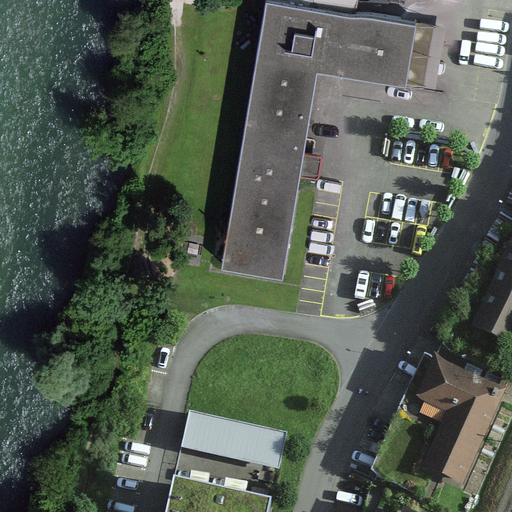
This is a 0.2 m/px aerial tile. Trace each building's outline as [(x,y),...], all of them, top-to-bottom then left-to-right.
[(413,77),(423,16),(323,0),(271,0),(228,262),(286,271),(321,62),(413,77)] [(511,344),(511,343),(511,253),(477,327),(511,344)] [(461,479),(500,393),(469,379),(439,365),(425,397),(455,410),(430,465),(461,479)] [(190,408),(182,446),(281,467),(289,429),(190,408)] [(263,511),(169,493),(164,511),(263,511)]
